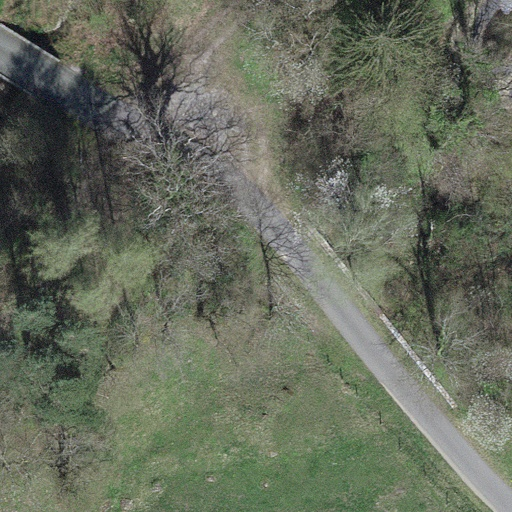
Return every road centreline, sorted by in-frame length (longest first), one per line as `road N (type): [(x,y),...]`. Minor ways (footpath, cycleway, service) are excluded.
road 1 (track): [(511,510),(278,247),(203,177),(0,51)]
road 2 (track): [(159,143),(182,53),(225,0)]
